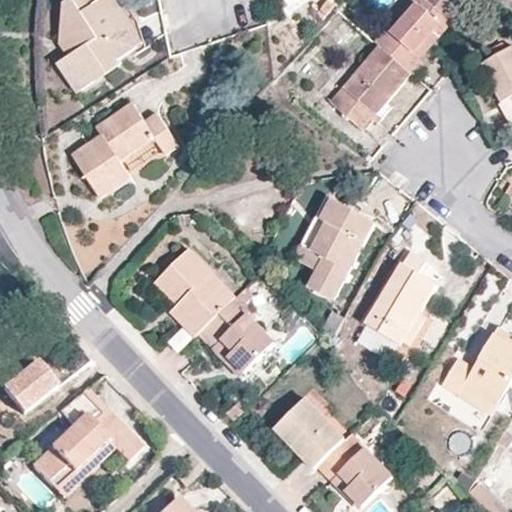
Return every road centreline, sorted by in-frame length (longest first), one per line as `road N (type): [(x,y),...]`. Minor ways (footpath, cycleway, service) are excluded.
road 1 (residential): [(272,511),(58,291),(0,192)]
road 2 (residential): [(445,153),(470,216),(511,251)]
